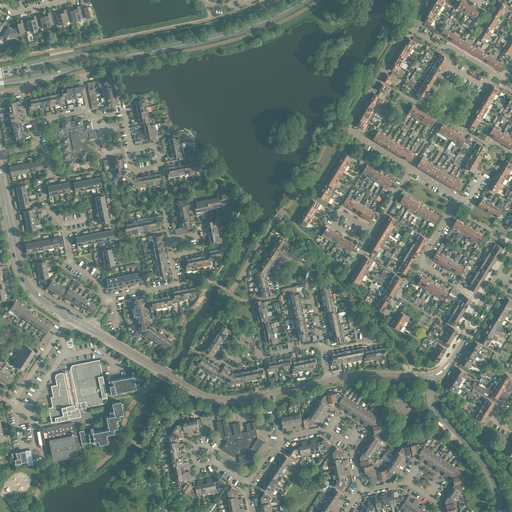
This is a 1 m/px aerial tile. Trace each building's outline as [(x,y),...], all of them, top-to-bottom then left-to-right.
[(443,5),(435,1),(432,5),(440,10),(443,5)] [(461,1),(456,8),(461,11),(466,3),(461,1)] [(507,6),(500,2),(496,8),(505,13),(507,10),(505,9),(507,6)] [(466,14),(470,6),(466,3),(461,11),(466,14)] [(83,5),(80,6),(83,18),(84,22),(87,21),(86,18),(90,17),(88,7),(84,7),(83,5)] [(440,10),(432,5),(429,10),(437,15),(440,10)] [(77,6),(78,9),(74,10),(77,21),(80,20),(80,19),(83,18),(80,6),(77,6)] [(470,6),(466,14),(470,17),(475,9),(470,6)] [(70,11),(69,8),(66,9),(70,21),(73,21),(77,21),(74,10),(70,11)] [(501,15),(503,16),(505,13),(496,8),(493,14),(499,18),(501,15)] [(63,10),(64,13),(61,13),(63,24),(67,23),(66,22),(70,21),(66,9),(63,10)] [(475,20),(480,12),(475,9),(470,17),(475,20)] [(426,15),(427,15),(434,19),(437,15),(429,10),(426,15)] [(47,13),(48,15),(44,16),(47,27),(51,26),(51,25),(54,24),(50,12),(47,13)] [(59,24),(59,25),(63,24),(61,13),(57,14),(56,12),(53,13),(56,25),(59,24)] [(500,22),(497,20),(499,18),(493,14),(489,19),(498,25),(500,22)] [(34,16),(34,19),(31,20),(33,30),(37,29),(37,28),(40,28),(37,15),(34,16)] [(41,17),(40,15),(37,15),(40,28),(43,27),(43,28),(47,27),(44,16),(41,17)] [(433,27),(430,25),(434,19),(427,15),(423,21),(426,23),(425,26),(431,29),(433,27)] [(27,21),(26,18),(23,19),(26,31),(29,31),(33,30),(31,20),(27,21)] [(17,23),(18,28),(20,34),(24,33),(24,32),(26,31),(23,19),(20,20),(21,22),(17,23)] [(494,26),(496,28),(498,25),(489,19),(486,25),(492,29),(494,26)] [(12,28),(8,26),(10,24),(7,22),(1,33),(3,35),(3,36),(6,38),(8,36),(8,35),(11,29),(12,28)] [(493,34),(490,32),(492,29),(486,25),(482,31),(491,37),(493,34)] [(449,28),(446,26),(440,34),(446,38),(450,32),(447,30),(449,28)] [(11,30),(11,29),(8,35),(8,36),(9,36),(10,38),(20,35),(20,34),(18,28),(11,30)] [(455,31),(453,33),(450,32),(446,38),(452,42),(458,33),(455,31)] [(478,37),(482,40),(485,41),(487,38),(489,40),(491,37),(482,31),(478,37)] [(459,37),(461,35),(458,33),(452,42),(458,45),(462,39),(459,37)] [(414,37),(412,40),(409,38),(405,44),(412,48),(416,42),(418,44),(420,41),(414,37)] [(466,38),(465,41),(462,39),(458,45),(464,49),(469,40),(466,38)] [(471,44),(473,42),(469,40),(464,49),(470,53),(474,46),(471,44)] [(405,44),(405,43),(402,48),(410,53),(412,48),(405,44)] [(502,46),(505,48),(503,51),(509,55),(511,50),(511,48),(504,43),(502,46)] [(478,46),(477,48),(474,46),(470,53),(476,56),(481,48),(478,46)] [(410,53),(402,48),(399,53),(407,58),(410,53)] [(483,52),(484,49),(481,48),(476,56),(482,60),(486,53),(483,52)] [(407,58),(399,53),(396,57),(404,62),(407,58)] [(490,53),(489,55),(486,53),(482,60),(488,63),(493,55),(490,53)] [(448,58),(441,54),(438,58),(445,63),(448,58)] [(495,59),(496,57),(493,55),(488,63),(494,67),(497,61),(495,59)] [(393,62),(394,63),(394,62),(401,67),(404,62),(396,57),(393,62)] [(445,63),(438,58),(435,63),(443,68),(445,63)] [(502,60),(500,62),(497,61),(494,67),(500,71),(505,62),(502,60)] [(400,74),(397,73),(401,67),(394,62),(394,63),(390,68),(393,70),(392,73),(398,77),(400,74)] [(443,68),(435,63),(433,62),(430,66),(440,72),(443,68)] [(440,72),(430,66),(427,71),(437,77),(440,72)] [(437,77),(427,71),(424,75),(427,77),(434,81),(437,77)] [(383,80),(390,85),(394,78),(396,80),(398,77),(392,73),(390,76),(387,74),(383,80)] [(434,81),(427,77),(424,82),(431,86),(434,81)] [(431,86),(424,82),(421,86),(428,91),(431,86)] [(378,89),(381,91),(379,94),(385,97),(387,95),(385,93),(389,87),(381,83),(378,89)] [(82,97),(84,96),(81,85),(76,86),(78,92),(75,93),(77,99),(82,98),(82,97)] [(502,91),(492,85),(489,90),(497,94),(499,96),(502,91)] [(428,91),(421,86),(418,91),(426,95),(428,91)] [(413,94),(423,100),(426,95),(418,91),(416,89),(413,94)] [(497,94),(489,90),(486,94),(494,99),(497,94)] [(374,94),(371,100),(370,100),(378,105),(380,106),(383,100),(384,100),(385,97),(379,94),(378,96),(374,94)] [(494,99),(486,94),(484,99),(491,103),(494,99)] [(141,100),(135,101),(136,107),(140,106),(140,108),(148,107),(147,101),(146,99),(141,99),(141,100)] [(481,103),(488,108),(491,103),(484,99),(481,103)] [(371,100),(370,100),(367,105),(375,110),(378,105),(370,100),(371,100)] [(488,108),(481,103),(478,108),(485,113),(488,108)] [(377,111),(375,110),(367,105),(364,109),(375,115),(377,111)] [(413,106),(408,114),(412,117),(417,109),(413,106)] [(475,113),(482,117),(485,113),(478,108),(475,113)] [(362,114),(370,119),(372,120),(375,115),(364,109),(362,114)] [(417,109),(412,117),(417,119),(422,111),(417,109)] [(422,111),(417,119),(422,122),(427,114),(422,111)] [(482,117),(475,113),(472,117),(480,122),(482,117)] [(367,123),(370,119),(362,114),(359,119),(367,123)] [(427,114),(422,122),(426,125),(431,117),(427,114)] [(431,128),(436,120),(431,117),(426,125),(431,128)] [(469,122),(477,127),(480,122),(472,117),(469,122)] [(62,127),(55,129),(56,137),(59,136),(59,139),(61,138),(62,146),(61,146),(62,154),(61,154),(63,162),(65,161),(67,169),(74,168),(75,167),(74,164),(86,161),(88,161),(87,154),(86,151),(81,152),(80,148),(81,147),(80,140),(86,138),(89,137),(90,139),(97,138),(95,131),(93,131),(92,129),(91,121),(83,123),(82,118),(77,119),(74,119),(74,121),(70,122),(69,120),(61,122),(62,127)] [(363,129),(367,123),(359,119),(356,125),(359,127),(357,130),(363,133),(365,131),(363,129)] [(466,127),(476,132),(478,128),(477,127),(469,122),(466,127)] [(443,124),(438,132),(443,135),(448,127),(443,124)] [(447,138),(452,130),(448,127),(443,135),(447,138)] [(489,134),(489,135),(494,138),(498,130),(494,127),(492,130),(490,132),(489,134)] [(452,141),(457,133),(452,130),(447,138),(452,141)] [(498,140),(503,133),(498,130),(494,138),(498,140)] [(378,131),(373,139),(378,142),(383,134),(378,131)] [(176,134),(177,136),(174,137),(168,138),(169,143),(176,142),(176,144),(182,143),(181,138),(182,138),(181,133),(176,134)] [(456,143),(461,136),(457,133),(452,141),(456,143)] [(503,143),(508,136),(503,133),(498,140),(503,143)] [(383,145),(388,137),(383,134),(378,142),(383,145)] [(463,143),(466,138),(461,136),(456,143),(455,146),(460,148),(462,146),(463,143)] [(508,146),(511,138),(508,136),(503,143),(508,146)] [(387,147),(392,139),(388,137),(383,145),(387,147)] [(392,150),(397,142),(392,139),(387,147),(392,150)] [(396,153),(401,145),(397,142),(392,150),(396,153)] [(487,148),(479,143),(476,148),(484,153),(487,148)] [(401,156),(406,148),(401,145),(396,153),(401,156)] [(406,159),(410,151),(406,148),(401,156),(406,159)] [(484,153),(476,148),(473,153),(481,157),(484,153)] [(410,161),(412,159),(415,154),(410,151),(406,159),(410,161)] [(353,156),(345,152),(342,156),(350,161),(353,156)] [(471,157),(478,162),(481,157),(473,153),(471,157)] [(424,155),(417,166),(422,169),(427,161),(429,158),(424,155)] [(340,161),(348,165),(350,161),(342,156),(340,161)] [(478,162),(471,157),(468,162),(475,167),(478,162)] [(511,167),(511,163),(506,160),(503,165),(511,169),(511,167)] [(337,165),(345,170),(348,165),(340,161),(337,165)] [(427,171),(432,163),(427,161),(422,169),(427,171)] [(465,167),(472,171),(475,167),(468,162),(465,167)] [(114,163),(112,164),(113,168),(112,169),(112,171),(115,170),(125,169),(124,163),(118,165),(117,163),(114,163)] [(431,174),(436,166),(432,163),(427,171),(431,174)] [(334,169),(342,174),(345,170),(337,165),(334,169)] [(367,165),(362,173),(366,176),(371,168),(367,165)] [(501,170),(508,174),(511,169),(503,165),(501,170)] [(436,177),(441,169),(436,166),(431,174),(436,177)] [(371,168),(366,176),(371,178),(376,170),(371,168)] [(116,176),(119,178),(121,175),(123,176),(126,171),(125,170),(125,169),(115,170),(116,176)] [(331,174),(340,179),(342,174),(334,169),(331,174)] [(441,180),(446,172),(441,169),(436,177),(441,180)] [(376,170),(371,178),(375,181),(380,173),(376,170)] [(498,174),(505,179),(508,180),(511,176),(508,174),(501,170),(498,174)] [(119,178),(117,180),(119,182),(121,179),(123,181),(126,178),(127,179),(131,174),(126,171),(123,176),(121,175),(119,178)] [(445,183),(450,175),(446,172),(441,180),(445,183)] [(380,173),(375,181),(379,184),(384,176),(380,173)] [(131,174),(127,179),(126,178),(123,181),(130,185),(135,177),(131,174)] [(340,181),(338,181),(340,179),(331,174),(329,178),(337,183),(338,184),(341,185),(342,184),(339,182),(340,181)] [(505,179),(498,174),(495,179),(503,183),(505,179)] [(450,186),(455,178),(450,175),(445,183),(450,186)] [(384,176),(379,184),(384,186),(389,178),(384,176)] [(134,188),(137,187),(138,187),(137,184),(139,183),(138,177),(136,178),(135,177),(130,185),(134,188)] [(329,178),(326,183),(334,187),(337,183),(329,178)] [(387,192),(393,181),(389,178),(384,186),(382,189),(387,192)] [(455,188),(459,180),(455,178),(450,186),(455,188)] [(503,183),(495,179),(492,183),(500,188),(503,183)] [(459,191),(464,183),(459,180),(455,188),(459,191)] [(326,183),(323,187),(335,194),(337,192),(335,191),(336,189),(334,187),(326,183)] [(489,188),(497,193),(500,188),(492,183),(489,188)] [(323,187),(321,191),(329,196),(331,198),(333,198),(335,194),(323,187)] [(225,189),(226,192),(228,198),(226,198),(227,204),(233,203),(232,201),(232,197),(234,197),(232,191),(228,191),(228,189),(225,189)] [(219,196),(219,197),(221,205),(227,204),(226,198),(228,198),(226,192),(222,193),(222,190),(219,190),(220,193),(221,196),(219,196)] [(321,191),(318,196),(329,202),(331,198),(329,196),(321,191)] [(404,195),(399,203),(404,206),(409,198),(404,195)] [(348,196),(343,204),(348,207),(353,198),(348,196)] [(190,202),(189,199),(186,200),(187,200),(184,201),(183,197),(176,198),(178,205),(181,204),(182,206),(188,205),(187,202),(190,202)] [(219,197),(213,198),(215,204),(212,204),(213,208),(221,207),(221,205),(219,197)] [(353,198),(348,207),(352,209),(357,201),(353,198)] [(409,198),(404,206),(408,208),(413,200),(409,198)] [(482,198),(478,206),(483,209),(487,201),(482,198)] [(320,204),(312,199),(309,203),(317,209),(320,204)] [(487,211),(492,204),(493,202),(488,199),(487,201),(483,209),(487,211)] [(196,202),(196,205),(194,205),(196,214),(202,213),(201,207),(203,206),(202,200),(196,202)] [(413,200),(408,208),(407,210),(411,213),(418,203),(413,200)] [(357,201),(352,209),(356,212),(361,204),(357,201)] [(306,208),(315,213),(317,209),(309,203),(306,208)] [(418,203),(411,213),(416,216),(422,205),(418,203)] [(361,204),(356,212),(361,215),(366,206),(361,204)] [(492,214),(496,207),(492,204),(487,211),(492,214)] [(422,205),(416,216),(420,218),(421,216),(426,208),(422,205)] [(366,206),(361,215),(365,217),(370,209),(366,206)] [(501,210),(496,207),(492,214),(497,217),(498,216),(499,213),(501,210)] [(303,213),(312,218),(315,213),(306,208),(303,213)] [(426,208),(421,216),(426,219),(431,211),(426,208)] [(370,220),(375,212),(370,209),(365,217),(370,220)] [(431,211),(426,219),(430,222),(435,213),(431,211)] [(301,217),(309,222),(312,218),(303,213),(301,217)] [(435,224),(440,216),(435,213),(430,222),(435,224)] [(162,230),(162,227),(161,227),(160,222),(162,221),(161,215),(155,216),(156,222),(154,223),(155,228),(156,228),(159,228),(160,230),(162,230)] [(149,230),(150,229),(153,229),(154,231),(156,231),(156,228),(155,228),(154,223),(156,222),(155,216),(149,218),(150,223),(148,224),(149,230)] [(398,221),(390,216),(387,220),(395,225),(398,221)] [(298,222),(306,227),(309,222),(301,217),(298,222)] [(143,231),(144,231),(147,230),(148,233),(150,232),(150,229),(149,230),(148,224),(150,223),(149,218),(143,219),(144,225),(142,225),(143,231)] [(138,232),(142,231),(142,234),(145,233),(144,231),(143,231),(142,225),(144,225),(143,219),(137,220),(138,226),(136,226),(138,232)] [(132,233),(136,232),(136,235),(139,235),(138,232),(136,226),(138,226),(137,220),(131,221),(132,223),(133,227),(131,227),(132,233)] [(395,225),(387,220),(384,225),(392,230),(395,225)] [(457,220),(450,230),(455,233),(456,231),(461,222),(457,220)] [(181,222),(179,222),(180,228),(182,227),(182,228),(183,227),(186,227),(186,229),(191,228),(192,228),(191,224),(194,223),(194,221),(191,221),(191,222),(185,223),(185,221),(181,222)] [(461,233),(466,225),(461,222),(456,231),(461,233)] [(127,228),(125,228),(126,234),(130,234),(130,236),(133,236),(132,233),(131,227),(133,227),(132,223),(126,224),(127,228)] [(392,230),(384,225),(382,229),(390,234),(392,230)] [(465,236),(470,228),(466,225),(461,233),(465,236)] [(327,227),(325,231),(322,229),(319,235),(321,236),(322,235),(327,238),(332,230),(327,227)] [(467,242),(469,239),(474,230),(470,228),(465,236),(467,238),(465,241),(467,242)] [(390,234),(382,229),(379,233),(387,238),(390,234)] [(332,230),(327,238),(331,241),(336,233),(332,230)] [(474,241),(479,233),(474,230),(469,239),(474,241)] [(336,233),(331,241),(336,244),(341,235),(336,233)] [(387,238),(379,233),(376,238),(384,243),(387,238)] [(474,247),(476,248),(483,236),(479,233),(474,241),(476,243),(474,247)] [(162,237),(164,237),(164,234),(161,235),(159,236),(159,234),(151,235),(152,241),(156,240),(157,242),(162,241),(162,237)] [(427,239),(419,234),(416,238),(425,243),(427,239)] [(285,248),(285,247),(286,245),(289,246),(290,244),(288,243),(287,243),(285,242),(286,240),(279,235),(276,239),(281,243),(280,244),(285,248)] [(341,235),(336,244),(335,245),(336,245),(336,246),(336,247),(339,249),(340,247),(346,238),(341,235)] [(340,247),(345,249),(350,241),(346,238),(340,247)] [(384,243),(376,238),(374,242),(382,247),(384,243)] [(425,243),(416,238),(414,243),(422,248),(425,243)] [(284,249),(286,251),(287,249),(285,247),(285,248),(280,244),(281,243),(276,239),(273,244),(275,245),(278,247),(277,249),(282,252),(282,251),(284,249)] [(163,247),(163,243),(165,243),(165,240),(162,241),(157,242),(156,240),(152,241),(153,247),(157,246),(158,248),(164,247),(163,247)] [(349,255),(355,244),(350,241),(345,249),(344,250),(346,251),(345,251),(346,253),(349,255)] [(382,247),(374,242),(371,247),(379,251),(382,247)] [(411,247),(419,252),(422,248),(414,243),(411,247)] [(503,248),(495,243),(492,248),(500,253),(503,248)] [(283,255),(284,253),(282,251),(282,252),(277,249),(278,247),(275,245),(272,249),(275,251),(274,253),(279,256),(281,254),(283,255)] [(165,253),(165,252),(164,249),(167,248),(166,246),(163,247),(164,247),(158,248),(157,246),(153,247),(155,253),(159,252),(159,254),(165,253)] [(220,259),(219,255),(221,255),(220,249),(216,249),(215,247),(213,247),(213,250),(214,250),(215,256),(213,256),(214,260),(220,259)] [(368,251),(378,257),(381,253),(379,251),(371,247),(368,251)] [(419,252),(411,247),(408,251),(417,256),(419,252)] [(276,260),(277,260),(278,258),(280,259),(282,257),(279,256),(274,253),(275,251),(272,249),(270,248),(268,252),(272,255),(271,257),(276,260)] [(490,252),(498,257),(500,253),(492,248),(490,252)] [(438,250),(433,259),(437,261),(442,253),(438,250)] [(406,256),(414,261),(417,256),(408,251),(406,256)] [(166,259),(166,258),(165,255),(168,254),(167,252),(165,252),(165,253),(159,254),(159,252),(155,253),(156,259),(160,258),(160,260),(166,259)] [(273,265),(274,264),(275,262),(277,264),(279,261),(277,260),(276,260),(271,257),(272,255),(268,252),(265,256),(266,258),(270,260),(268,261),(273,265)] [(487,256),(495,261),(498,257),(490,252),(487,256)] [(204,253),(202,253),(202,256),(203,256),(204,262),(202,262),(203,266),(210,265),(209,261),(208,255),(207,255),(204,255),(204,253)] [(442,253),(437,261),(442,264),(447,256),(442,253)] [(482,259),(492,266),(495,261),(487,256),(484,255),(482,259)] [(374,261),(365,256),(362,261),(371,266),(374,261)] [(414,261),(406,256),(403,260),(411,265),(414,261)] [(446,267),(451,259),(447,256),(442,264),(446,267)] [(167,265),(167,264),(166,261),(169,260),(169,258),(166,258),(166,259),(160,260),(160,258),(156,259),(157,265),(161,264),(161,266),(167,265)] [(272,266),(275,268),(276,266),(274,264),(273,265),(268,261),(270,260),(266,258),(264,262),(267,264),(266,266),(271,269),(272,266)] [(481,265),(490,270),(492,266),(482,259),(480,258),(479,260),(483,263),(481,265)] [(451,259),(446,267),(450,269),(455,261),(451,259)] [(400,264),(409,269),(411,265),(403,260),(400,264)] [(372,267),(371,266),(362,261),(360,265),(368,270),(370,271),(372,267)] [(455,272),(460,264),(455,261),(450,269),(455,272)] [(267,264),(264,262),(260,268),(268,273),(271,269),(266,266),(267,264)] [(157,265),(155,265),(156,271),(158,271),(162,270),(162,272),(168,271),(168,270),(168,267),(170,266),(170,264),(167,264),(167,265),(161,266),(161,264),(157,265)] [(398,269),(406,274),(409,269),(400,264),(398,269)] [(459,275),(464,267),(460,264),(455,272),(459,275)] [(368,270),(360,265),(357,270),(365,275),(368,270)] [(479,270),(487,275),(490,270),(481,265),(479,270)] [(257,273),(257,276),(261,275),(261,278),(267,276),(267,275),(268,273),(260,268),(257,273)] [(164,278),(170,277),(169,273),(171,272),(171,270),(168,270),(168,271),(162,272),(162,270),(158,271),(159,277),(163,276),(164,278)] [(365,275),(357,270),(354,275),(362,280),(365,275)] [(476,274),(484,279),(487,275),(479,270),(476,274)] [(403,279),(394,274),(392,279),(400,284),(403,279)] [(473,278),(482,283),(484,279),(476,274),(473,278)] [(351,279),(359,284),(362,280),(354,275),(351,279)] [(104,283),(105,288),(110,287),(111,288),(111,291),(114,291),(113,287),(115,286),(116,287),(117,290),(119,290),(119,286),(118,286),(117,277),(106,280),(107,283),(104,283)] [(422,277),(420,280),(417,278),(413,284),(416,286),(417,285),(421,287),(426,279),(422,277)] [(471,283),(479,288),(482,283),(473,278),(471,283)] [(400,284),(392,279),(389,283),(397,288),(400,284)] [(426,290),(431,282),(426,279),(421,287),(426,290)] [(52,280),(47,287),(52,290),(57,283),(52,280)] [(430,293),(435,285),(431,282),(426,290),(430,293)] [(57,283),(52,290),(56,293),(61,286),(57,283)] [(397,288),(389,283),(386,288),(394,293),(397,288)] [(468,287),(476,292),(479,288),(471,283),(468,287)] [(321,294),(327,293),(327,295),(331,294),(330,288),(331,288),(331,284),(327,285),(327,286),(320,288),(321,292),(318,292),(319,295),(321,294)] [(434,295),(439,287),(435,285),(430,293),(434,295)] [(61,296),(66,289),(61,286),(56,293),(61,296)] [(439,298),(444,290),(439,287),(434,295),(439,298)] [(69,288),(64,295),(69,298),(74,291),(69,288)] [(178,290),(175,291),(175,288),(172,289),(173,291),(174,294),(172,294),(172,295),(173,302),(171,302),(172,304),(179,302),(178,297),(180,296),(178,290)] [(394,293),(386,288),(383,292),(391,297),(394,293)] [(443,301),(448,293),(444,290),(439,298),(443,301)] [(74,291),(69,298),(74,301),(78,294),(74,291)] [(391,297),(383,292),(380,297),(389,302),(391,297)] [(321,294),(322,298),(319,298),(320,301),(322,300),(328,299),(328,301),(335,299),(334,293),(331,294),(327,295),(327,293),(321,294)] [(78,294),(74,301),(78,304),(83,297),(78,294)] [(472,300),(464,295),(461,299),(469,304),(472,300)] [(83,297),(78,304),(83,307),(87,300),(83,297)] [(389,302),(380,297),(377,302),(386,307),(389,302)] [(322,300),(323,304),(320,304),(321,307),(324,306),(323,306),(329,304),(330,306),(336,305),(335,299),(328,301),(328,299),(322,300)] [(469,304),(461,299),(458,304),(466,309),(469,304)] [(87,300),(83,307),(87,310),(92,303),(87,300)] [(15,302),(10,309),(15,312),(20,305),(15,302)] [(375,306),(383,312),(386,307),(377,302),(375,306)] [(511,306),(504,302),(501,306),(510,311),(511,306)] [(92,313),(97,306),(92,303),(87,310),(92,313)] [(323,306),(324,306),(324,310),(322,310),(322,313),(324,312),(325,312),(327,311),(328,313),(329,313),(335,312),(337,311),(336,305),(330,306),(329,304),(323,306)] [(455,308),(464,313),(466,309),(458,304),(455,308)] [(19,315),(24,308),(20,305),(15,312),(19,315)] [(510,311),(501,306),(499,310),(507,315),(510,311)] [(24,308),(19,315),(24,318),(29,311),(24,308)] [(464,313),(455,308),(453,312),(461,317),(464,313)] [(507,315),(499,310),(496,315),(504,320),(507,315)] [(28,321),(33,314),(29,311),(24,318),(28,321)] [(409,316),(401,311),(398,316),(406,321),(409,316)] [(450,317),(458,322),(461,317),(453,312),(450,317)] [(33,314),(28,321),(32,324),(38,317),(33,314)] [(259,320),(256,320),(256,323),(259,322),(262,321),(262,323),(263,323),(269,322),(269,324),(273,323),(272,320),(271,320),(270,316),(264,317),(264,315),(258,317),(259,320)] [(504,320),(496,315),(493,319),(501,324),(504,320)] [(406,321),(398,316),(395,321),(403,326),(406,321)] [(37,327),(42,320),(38,317),(32,324),(37,327)] [(447,321),(455,326),(458,322),(450,317),(447,321)] [(501,324),(493,319),(491,324),(499,329),(501,324)] [(42,320),(37,327),(41,330),(47,323),(42,320)] [(392,325),(400,331),(403,326),(395,321),(392,325)] [(222,322),(219,326),(224,330),(223,332),(228,335),(231,331),(228,329),(229,327),(222,322)] [(46,333),(51,326),(47,323),(41,330),(46,333)] [(136,325),(137,330),(134,335),(137,337),(139,337),(140,336),(144,329),(146,331),(149,326),(148,325),(147,323),(138,325),(136,325)] [(499,329),(491,324),(488,328),(496,333),(499,329)] [(458,330),(450,325),(447,330),(455,335),(458,330)] [(149,326),(146,331),(144,329),(140,336),(140,337),(142,336),(143,335),(145,337),(146,335),(148,332),(150,333),(154,328),(153,328),(149,326)] [(158,332),(158,331),(155,329),(157,327),(155,326),(153,328),(154,328),(150,333),(148,332),(146,335),(151,339),(153,335),(155,337),(158,332)] [(219,326),(216,331),(221,334),(220,336),(225,339),(228,335),(223,332),(224,330),(219,326)] [(496,333),(488,328),(485,332),(493,337),(496,333)] [(163,335),(163,334),(160,333),(161,330),(159,329),(158,331),(158,332),(155,337),(153,335),(151,339),(156,342),(158,339),(160,340),(163,335)] [(444,334),(452,339),(455,335),(447,330),(444,334)] [(216,331),(213,335),(218,338),(217,340),(222,343),(225,339),(220,336),(221,334),(216,331)] [(167,338),(165,336),(166,334),(164,332),(163,334),(163,335),(160,340),(158,339),(156,342),(161,345),(163,342),(164,343),(168,338),(167,338)] [(493,337),(485,332),(483,337),(491,342),(493,337)] [(442,339),(450,344),(452,339),(444,334),(442,339)] [(165,348),(167,345),(169,346),(173,341),(169,339),(171,337),(169,335),(167,338),(168,338),(164,343),(163,342),(161,345),(165,348)] [(213,335),(210,339),(216,343),(214,344),(220,348),(222,343),(217,340),(218,338),(213,335)] [(334,342),(340,341),(341,343),(346,342),(345,336),(343,336),(340,337),(339,335),(333,336),(334,342)] [(480,341),(488,346),(491,342),(483,337),(480,341)] [(210,339),(208,343),(213,347),(212,348),(217,352),(220,348),(214,344),(216,343),(210,339)] [(38,354),(40,351),(24,341),(23,343),(25,345),(17,357),(15,355),(12,359),(15,361),(13,363),(22,370),(34,351),(38,354)] [(481,350),(483,346),(475,341),(472,345),(481,350)] [(208,343),(205,348),(210,351),(209,353),(214,356),(217,352),(212,348),(213,347),(208,343)] [(447,348),(438,343),(435,348),(444,353),(447,348)] [(470,350),(478,355),(481,350),(472,345),(470,350)] [(433,353),(441,358),(444,353),(435,348),(433,353)] [(479,358),(481,359),(482,357),(479,355),(478,355),(470,350),(467,354),(475,359),(478,361),(479,358)] [(430,358),(438,363),(441,358),(433,353),(430,358)] [(464,358),(473,363),(475,359),(467,354),(464,358)] [(208,360),(207,360),(205,359),(207,356),(205,355),(203,357),(203,358),(202,360),(200,359),(196,365),(201,368),(203,364),(204,365),(208,360)] [(290,368),(290,364),(292,363),(291,357),(287,358),(286,356),(284,356),(284,359),(285,359),(286,364),(284,365),(285,369),(290,368)] [(318,369),(316,357),(310,358),(311,364),(309,365),(310,370),(318,369)] [(212,363),(211,363),(209,361),(211,359),(209,358),(207,360),(208,360),(204,365),(203,364),(201,368),(199,369),(204,372),(205,370),(207,367),(209,368),(212,363)] [(462,363),(470,368),(473,363),(464,358),(462,363)] [(70,368),(71,371),(75,392),(80,391),(81,397),(85,396),(89,395),(91,406),(104,403),(107,399),(99,360),(72,365),(70,368)] [(216,366),(214,364),(215,362),(213,361),(211,363),(212,363),(209,368),(207,367),(205,370),(209,373),(211,370),(213,371),(216,366)] [(0,380),(5,384),(3,388),(5,389),(16,374),(13,372),(12,375),(0,367),(2,364),(0,363),(0,380)] [(209,373),(208,375),(212,378),(216,373),(217,374),(221,369),(220,369),(218,367),(219,365),(217,363),(216,366),(213,371),(211,370),(209,373)] [(216,373),(212,378),(214,379),(215,379),(217,376),(220,379),(221,377),(223,374),(225,375),(228,370),(226,368),(227,366),(225,364),(224,367),(223,369),(221,368),(220,369),(221,369),(217,374),(216,373)] [(467,373),(459,368),(456,373),(464,378),(467,373)] [(500,369),(498,371),(500,372),(498,375),(500,376),(509,381),(511,376),(500,369)] [(227,381),(233,373),(228,370),(225,375),(223,374),(221,377),(227,381)] [(69,399),(70,407),(71,409),(79,408),(83,407),(87,407),(86,402),(77,403),(75,392),(71,371),(67,372),(63,373),(69,399)] [(57,374),(55,377),(57,385),(59,395),(60,401),(69,399),(63,373),(63,372),(57,374)] [(237,379),(236,373),(234,374),(233,373),(227,381),(232,384),(236,383),(235,379),(237,379)] [(453,377),(461,382),(464,378),(456,373),(453,377)] [(109,386),(111,394),(113,394),(136,389),(135,385),(139,384),(138,375),(117,380),(117,381),(114,382),(114,383),(113,383),(113,385),(109,386)] [(499,378),(495,376),(494,378),(506,385),(509,381),(500,376),(499,378)] [(450,382),(458,387),(461,382),(453,377),(450,382)] [(493,380),(497,382),(495,385),(503,389),(506,385),(494,378),(493,380)] [(447,387),(457,393),(460,388),(458,387),(450,382),(447,387)] [(492,389),(501,394),(503,389),(495,385),(492,389)] [(490,393),(492,395),(490,397),(496,401),(497,398),(498,398),(501,394),(492,389),(489,387),(488,388),(491,391),(490,393)] [(80,391),(75,392),(77,403),(86,402),(85,396),(81,397),(80,391)] [(342,393),(341,394),(338,393),(324,395),(323,398),(321,397),(319,400),(328,405),(329,403),(331,403),(331,404),(335,403),(334,402),(336,402),(339,403),(344,395),(342,393)] [(59,395),(53,397),(52,397),(51,397),(52,405),(61,404),(60,401),(59,395)] [(341,405),(338,408),(340,409),(349,396),(348,397),(344,395),(339,403),(341,405)] [(342,411),(345,407),(347,409),(352,400),(349,398),(350,396),(349,396),(340,409),(342,411)] [(495,403),(486,397),(484,400),(484,401),(484,403),(492,408),(495,403)] [(61,404),(52,405),(52,407),(53,407),(57,406),(57,409),(60,408),(60,409),(70,407),(69,399),(60,401),(61,404)] [(330,410),(327,407),(328,405),(319,400),(317,404),(329,412),(330,410)] [(349,410),(346,413),(348,415),(357,401),(356,403),(352,400),(347,409),(349,410)] [(114,415),(109,416),(109,418),(108,418),(108,421),(107,421),(108,426),(109,425),(110,429),(109,429),(109,430),(118,428),(116,420),(120,419),(119,415),(123,414),(121,401),(112,403),(114,415)] [(350,416),(353,413),(355,414),(360,405),(357,403),(358,401),(357,401),(348,415),(350,416)] [(481,407),(489,413),(492,408),(484,403),(481,407)] [(324,411),(327,414),(329,412),(317,404),(314,408),(323,413),(324,411)] [(357,415),(355,419),(357,420),(365,406),(364,408),(360,405),(355,414),(357,415)] [(52,407),(48,408),(51,423),(54,422),(53,418),(59,417),(58,412),(60,412),(60,409),(60,408),(57,409),(57,406),(53,407),(52,407)] [(359,421),(361,418),(363,419),(368,411),(365,408),(366,407),(365,406),(357,420),(359,421)] [(69,419),(68,410),(71,409),(70,407),(60,409),(60,412),(58,412),(59,417),(65,416),(65,420),(69,419)] [(489,413),(481,407),(478,412),(486,417),(489,413)] [(81,417),(79,408),(71,409),(68,410),(69,419),(81,417)] [(325,418),(321,415),(323,413),(314,408),(311,412),(323,420),(325,418)] [(365,421),(363,424),(365,425),(373,412),(372,413),(368,411),(363,419),(365,421)] [(319,419),(322,422),(323,420),(311,412),(309,416),(317,421),(319,419)] [(367,427),(369,423),(371,425),(376,416),(373,414),(374,412),(373,412),(365,425),(367,427)] [(475,417),(483,422),(486,417),(478,412),(475,417)] [(312,426),(314,423),(315,424),(317,421),(309,416),(307,418),(305,419),(305,418),(303,418),(305,427),(312,426)] [(373,426),(374,428),(373,428),(373,431),(374,431),(374,433),(373,435),(381,441),(383,438),(382,437),(384,435),(381,421),(378,419),(379,418),(376,416),(371,425),(373,426)] [(261,428),(260,421),(257,421),(246,424),(247,431),(242,433),(240,423),(229,425),(228,420),(230,419),(230,417),(225,418),(225,420),(217,422),(220,437),(226,436),(227,440),(227,441),(222,449),(234,457),(237,453),(238,454),(240,463),(254,460),(252,451),(253,450),(257,452),(264,441),(257,436),(258,435),(256,429),(260,428),(261,428)] [(197,430),(198,434),(200,433),(200,432),(203,432),(203,433),(200,419),(197,420),(197,419),(193,420),(194,430),(197,430)] [(53,460),(53,461),(78,456),(82,455),(77,429),(73,429),(72,422),(46,428),(48,439),(45,440),(47,450),(51,449),(53,459),(53,460)] [(182,435),(181,434),(182,433),(185,432),(183,422),(180,423),(180,424),(177,425),(173,431),(181,436),(182,435)] [(108,434),(108,431),(105,431),(105,430),(84,434),(84,430),(79,431),(82,444),(98,440),(99,445),(108,443),(106,435),(108,434)] [(178,438),(179,437),(180,437),(181,436),(173,431),(169,437),(170,440),(168,440),(169,443),(179,441),(178,438)] [(372,437),(368,435),(367,437),(380,446),(381,446),(379,445),(381,441),(373,435),(372,437)] [(366,439),(369,441),(368,443),(376,449),(378,445),(380,447),(380,446),(367,437),(366,439)] [(323,440),(322,441),(319,442),(321,452),(324,451),(323,450),(327,449),(331,443),(323,438),(322,439),(323,440)] [(366,445),(363,443),(362,445),(375,454),(374,453),(376,449),(368,443),(366,445)] [(415,454),(414,453),(416,453),(419,455),(424,446),(422,444),(421,446),(418,444),(411,445),(413,455),(415,454)] [(360,447),(364,449),(362,451),(371,457),(373,453),(375,455),(375,454),(362,445),(360,447)] [(298,458),(299,457),(302,456),(300,446),(297,447),(297,448),(294,449),(290,455),(298,460),(299,459),(298,458)] [(407,455),(409,454),(409,455),(411,455),(409,446),(402,447),(400,450),(399,449),(397,452),(406,457),(407,455)] [(421,456),(418,459),(420,461),(429,447),(428,448),(424,446),(419,455),(421,456)] [(342,455),(343,454),(344,454),(345,453),(337,447),(333,453),(334,457),(332,457),(333,460),(343,458),(342,455)] [(422,462),(425,459),(427,460),(432,451),(429,449),(430,447),(429,447),(420,461),(422,462)] [(25,451),(20,452),(19,452),(16,453),(16,452),(11,454),(16,466),(20,464),(20,463),(21,463),(22,463),(27,462),(27,466),(34,464),(31,450),(25,451)] [(360,454),(362,455),(360,458),(361,465),(371,463),(370,461),(369,461),(369,460),(371,457),(362,451),(360,454)] [(429,461),(426,465),(428,466),(437,452),(436,454),(432,451),(427,460),(429,461)] [(408,462),(404,459),(406,457),(397,452),(395,455),(393,454),(406,463),(408,462)] [(430,467),(433,464),(435,465),(440,457),(437,454),(438,453),(437,452),(428,466),(430,467)] [(402,463),(405,465),(406,463),(393,454),(393,455),(394,456),(392,460),(400,465),(402,463)] [(293,460),(285,455),(283,457),(280,455),(278,457),(292,465),(291,464),(293,460)] [(277,459),(280,461),(279,463),(288,469),(290,465),(291,466),(292,465),(278,457),(277,459)] [(437,467),(434,470),(436,471),(445,458),(445,457),(444,459),(440,457),(435,465),(437,467)] [(438,473),(441,469),(443,471),(448,462),(445,460),(446,458),(445,458),(436,471),(438,473)] [(402,469),(399,467),(400,465),(392,460),(389,463),(388,462),(401,471),(402,469)] [(396,471),(400,473),(401,471),(388,462),(387,463),(389,464),(387,468),(395,473),(396,471)] [(445,472),(442,475),(444,477),(453,463),(452,464),(448,462),(443,471),(445,472)] [(278,465),(274,463),(273,465),(286,473),(287,473),(285,472),(288,469),(279,463),(278,465)] [(446,478),(449,475),(451,476),(456,467),(453,465),(454,463),(453,463),(444,477),(446,478)] [(373,466),(374,466),(374,464),(364,466),(366,473),(368,475),(367,477),(373,480),(374,479),(377,480),(390,478),(392,475),(393,476),(395,473),(387,468),(385,470),(383,470),(383,469),(380,470),(380,471),(378,471),(373,468),(373,466)] [(272,467),(275,469),(274,471),(282,477),(285,473),(286,474),(286,473),(273,465),(272,467)] [(453,477),(454,479),(453,480),(453,483),(454,482),(455,484),(453,487),(461,492),(463,490),(462,489),(464,486),(461,472),(458,471),(459,469),(456,467),(451,476),(453,477)] [(272,473),(269,471),(268,473),(281,481),(280,480),(282,477),(274,471),(272,473)] [(266,475),(270,477),(268,479),(277,485),(279,481),(281,482),(281,481),(268,473),(266,475)] [(220,491),(219,489),(223,488),(227,482),(219,477),(218,479),(219,479),(217,481),(215,481),(217,491),(220,491)] [(337,482),(336,483),(335,483),(334,484),(342,489),(346,484),(345,480),(347,480),(346,477),(336,479),(337,482)] [(177,484),(179,484),(180,487),(185,491),(191,483),(189,482),(189,483),(187,482),(187,479),(177,481),(177,484)] [(267,481),(264,479),(262,481),(276,489),(275,488),(277,485),(268,479),(267,481)] [(261,483),(264,485),(263,487),(272,493),(274,489),(275,490),(276,489),(262,481),(261,483)] [(191,495),(194,494),(195,496),(198,495),(196,485),(193,486),(191,485),(192,484),(191,483),(185,491),(191,495)] [(237,494),(238,492),(239,493),(240,491),(232,486),(228,492),(229,495),(227,496),(228,499),(238,497),(237,494)] [(451,489),(448,486),(447,488),(460,497),(461,497),(459,496),(461,492),(453,487),(451,489)] [(446,490),(449,493),(448,495),(456,500),(458,497),(460,498),(460,497),(447,488),(446,490)] [(346,499),(343,497),(344,494),(336,489),(333,492),(331,491),(331,492),(345,501),(346,499)] [(262,501),(260,502),(261,505),(271,503),(270,500),(271,498),(272,499),(273,497),(265,492),(261,498),(262,501)] [(340,501),(343,503),(345,501),(331,492),(333,493),(330,497),(339,503),(340,501)] [(402,505),(401,507),(405,510),(411,501),(409,500),(411,496),(409,495),(407,499),(402,505)] [(446,497),(447,498),(445,501),(447,508),(456,506),(456,504),(455,505),(454,503),(456,500),(448,495),(446,497)] [(398,503),(402,505),(407,499),(403,496),(395,497),(395,498),(396,503),(398,503)] [(341,507),(337,505),(339,503),(330,497),(328,500),(326,499),(326,500),(339,509),(341,507)] [(415,499),(413,503),(411,501),(405,510),(408,511),(409,511),(417,500),(415,499)] [(335,509),(338,511),(339,509),(326,500),(327,501),(325,505),(333,511),(335,509)] [(417,505),(419,501),(417,500),(409,511),(414,511),(419,506),(417,505)] [(375,507),(377,507),(376,501),(368,503),(365,507),(372,511),(375,507)]
